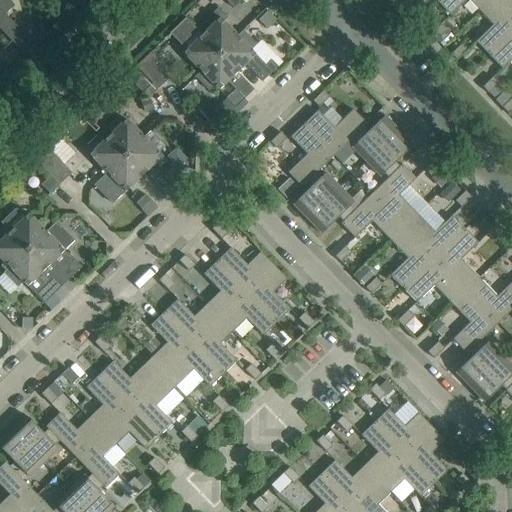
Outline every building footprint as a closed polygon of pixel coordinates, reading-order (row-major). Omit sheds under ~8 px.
[(406,0),(417,11),(428,0),(406,0)] [(468,0),(480,12),(491,0),(437,0),(436,1),(450,16),(466,0),(468,0)] [(491,0),(480,12),(493,25),(475,42),(488,55),(511,32),(511,18),(494,0),(491,0)] [(511,0),(494,0),(511,18),(511,0)] [(224,22),(228,18),(218,8),(196,30),(219,54),(237,36),(224,22)] [(276,20),(267,11),(258,20),(267,29),(276,20)] [(186,50),(183,53),(201,72),(219,54),(196,30),(187,21),(172,36),(186,50)] [(431,34),(437,40),(447,30),(441,24),(431,34)] [(511,32),(488,55),(502,69),(511,58),(511,32)] [(266,65),(237,36),(219,54),(237,72),(246,63),(262,80),(277,65),(272,60),(266,65)] [(450,54),(457,60),(467,51),(461,44),(450,54)] [(151,52),(136,67),(152,83),(158,89),(166,80),(161,75),(156,69),(156,56),(151,52)] [(195,77),(208,91),(214,85),(218,90),(237,72),(219,54),(201,72),(195,77)] [(136,67),(127,76),(143,92),(147,97),(148,98),(149,97),(158,89),(152,83),(136,67)] [(482,87),(488,93),(499,83),(492,77),(482,87)] [(329,96),(324,90),(323,90),(312,100),(318,106),(329,96)] [(245,99),(238,92),(234,95),(232,92),(225,98),(235,108),(245,99)] [(511,97),(502,107),(508,114),(511,109),(511,97)] [(150,98),(142,101),(146,112),(154,109),(150,98)] [(353,110),(334,128),(317,111),(303,124),(333,155),(349,138),(362,128),(366,124),(353,110)] [(362,128),(349,138),(354,144),(350,147),(365,162),(381,177),(384,174),(389,178),(395,172),(400,167),(395,162),(412,145),(398,130),(384,116),(367,132),(362,128)] [(144,138),(126,119),(107,137),(125,156),(144,138)] [(307,154),(294,167),(287,173),(301,187),(305,183),(315,173),(333,155),(303,124),(290,137),(307,154)] [(89,155),(107,173),(125,156),(107,137),(102,132),(88,145),(94,150),(89,155)] [(280,132),(270,142),(276,148),(286,138),(280,132)] [(162,156),(144,138),(125,156),(143,174),(162,156)] [(37,162),(53,179),(59,185),(71,173),(49,150),(37,162)] [(143,174),(125,156),(107,173),(95,185),(112,203),(125,192),(143,174)] [(435,160),(424,170),(431,176),(441,166),(435,160)] [(400,167),(395,172),(389,178),(371,195),(402,227),(416,213),(398,195),(416,178),(402,164),(400,167)] [(164,176),(169,182),(178,173),(173,167),(164,176)] [(310,187),(306,191),(293,204),(307,219),(321,234),(338,217),(343,222),(355,210),(351,205),(355,201),(340,187),(326,173),(320,178),(315,173),(305,183),(310,187)] [(59,185),(53,179),(44,187),(50,193),(59,185)] [(297,188),(289,180),(279,190),(287,198),(297,188)] [(465,191),(455,201),(461,207),(471,197),(465,191)] [(136,203),(141,209),(151,200),(145,194),(136,203)] [(402,227),(371,195),(355,210),(343,222),(340,224),(354,238),(371,221),(389,240),(402,227)] [(14,210),(1,223),(4,227),(27,250),(45,232),(28,214),(23,209),(14,210)] [(452,216),(434,232),(416,213),(402,227),(433,259),(465,229),(452,216)] [(45,232),(27,250),(40,263),(45,269),(53,262),(59,255),(64,251),(74,241),(56,221),(45,232)] [(211,229),(221,239),(228,233),(218,223),(211,229)] [(497,224),(487,234),(493,240),(503,230),(497,224)] [(4,227),(0,230),(0,258),(9,267),(9,268),(14,263),(27,250),(4,227)] [(389,240),(408,258),(390,275),(403,288),(433,259),(402,227),(389,240)] [(478,243),(465,229),(433,259),(464,292),(478,278),(461,259),(478,243)] [(335,256),(341,263),(351,253),(345,246),(335,256)] [(230,248),(217,260),(246,291),(273,265),(260,252),(247,265),(230,248)] [(9,267),(2,273),(16,288),(23,282),(27,286),(36,277),(45,269),(40,263),(27,250),(14,263),(9,268),(9,267)] [(178,261),(189,271),(195,265),(185,255),(178,261)] [(464,292),(433,259),(403,288),(416,302),(434,285),(451,304),(464,292)] [(217,260),(203,274),(220,291),(208,303),(221,316),(246,291),(217,260)] [(273,265),(246,291),(271,317),(276,322),(290,309),(273,292),(287,279),(273,265)] [(364,266),(354,276),(364,286),(374,275),(364,266)] [(158,280),(168,291),(175,284),(165,274),(158,280)] [(365,288),(371,294),(381,284),(375,278),(365,288)] [(511,281),(497,297),(478,278),(464,292),(495,324),(511,308),(511,281)] [(44,303),(53,294),(48,289),(44,292),(40,289),(35,294),(44,303)] [(276,322),(271,317),(246,291),(221,316),(234,330),(246,318),(263,336),(276,322)] [(470,323),(457,335),(452,339),(466,354),(468,351),(480,339),(495,324),(464,292),(451,304),(470,323)] [(194,316),(177,299),(163,312),(193,343),(221,316),(208,303),(194,316)] [(125,312),(135,322),(142,316),(132,306),(125,312)] [(397,320),(403,327),(413,317),(407,311),(397,320)] [(163,312),(150,325),(167,343),(148,361),(161,374),(193,343),(163,312)] [(308,329),(314,323),(304,312),(298,318),(308,329)] [(220,344),(234,330),(221,316),(193,343),(223,374),(236,361),(220,344)] [(94,342),(104,353),(110,346),(100,336),(94,342)] [(468,351),(473,356),(456,372),(470,387),(484,402),(501,385),(506,390),(511,383),(511,363),(503,355),(488,339),(484,343),(480,339),(468,351)] [(427,352),(433,358),(444,348),(437,342),(427,352)] [(193,370),(209,387),(223,374),(193,343),(161,374),(174,388),(193,370)] [(275,361),(281,354),(271,344),(265,350),(275,361)] [(113,361),(99,374),(129,405),(161,374),(148,361),(129,379),(113,361)] [(255,380),(261,374),(251,364),(245,370),(255,380)] [(61,374),(71,385),(77,378),(68,368),(61,374)] [(99,374),(86,387),(102,405),(89,417),(102,431),(129,405),(99,374)] [(172,423),(156,406),(174,388),(161,374),(129,405),(158,436),(172,423)] [(369,390),(379,400),(385,394),(375,384),(369,390)] [(41,394),(51,404),(57,398),(47,388),(41,394)] [(222,412),(228,406),(218,395),(212,402),(222,412)] [(129,432),(145,449),(158,436),(129,405),(102,431),(115,444),(129,432)] [(388,409),(374,422),(404,453),(431,426),(418,413),(404,426),(388,409)] [(60,413),(45,426),(48,429),(59,439),(76,456),(102,431),(89,417),(76,430),(60,413)] [(336,422),(346,432),(352,426),(342,415),(336,422)] [(0,441),(0,447),(2,450),(14,462),(9,466),(20,477),(24,472),(29,476),(43,463),(57,448),(53,444),(59,439),(48,429),(43,433),(26,416),(12,430),(0,441)] [(374,422),(361,435),(377,452),(364,466),(377,479),(404,453),(374,422)] [(190,442),(197,436),(187,426),(181,432),(190,442)] [(444,440),(431,426),(404,453),(434,483),(447,470),(431,453),(444,440)] [(102,457),(115,444),(102,431),(76,456),(92,473),(103,486),(105,488),(119,474),(102,457)] [(316,441),(326,452),(332,445),(322,435),(316,441)] [(420,497),(434,483),(404,453),(377,479),(390,493),(404,479),(420,497)] [(158,474),(164,468),(154,458),(148,464),(158,474)] [(351,478),(342,468),(335,460),(321,473),(351,504),(377,479),(364,466),(351,478)] [(0,466),(0,485),(9,495),(0,503),(0,511),(18,511),(37,494),(20,477),(9,466),(5,462),(0,466)] [(283,473),(293,483),(299,477),(289,467),(283,473)] [(53,503),(57,507),(52,511),(53,511),(109,511),(114,507),(98,490),(103,486),(92,473),(87,479),(83,475),(68,489),(53,503)] [(321,473),(308,486),(324,504),(315,511),(342,511),(351,504),(321,473)] [(465,490),(472,484),(462,474),(456,480),(465,490)] [(137,494),(144,488),(134,477),(127,483),(137,494)] [(377,479),(351,504),(358,511),(384,511),(377,505),(390,493),(377,479)] [(53,511),(52,511),(37,494),(18,511),(53,511)] [(252,504),(259,511),(263,511),(268,508),(258,497),(252,504)]
